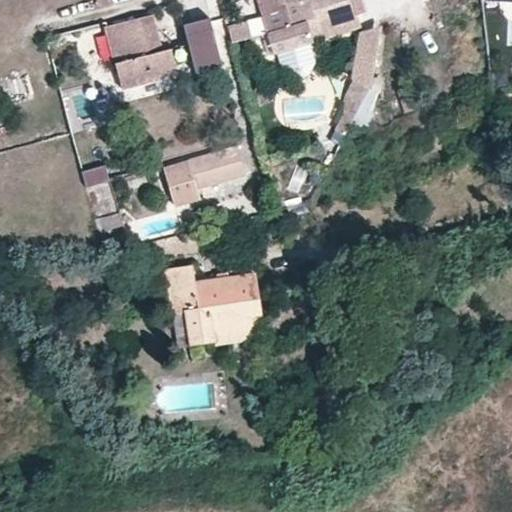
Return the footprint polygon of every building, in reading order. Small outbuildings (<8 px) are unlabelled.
[(358,28),(350,0),(256,0),(269,50),(358,28)] [(157,50),(147,13),(103,27),(121,88),(165,75),(174,65),(169,46),(157,50)] [(209,17),(186,24),(197,66),(218,59),(209,17)] [(384,21),(358,28),(351,77),(355,79),(346,96),(346,111),(336,131),(348,136),(373,87),(384,21)] [(411,109),(403,85),(391,90),(399,113),(411,109)] [(243,173),(237,146),(208,154),(163,167),(175,204),(199,197),(196,186),(221,179),(243,173)] [(215,226),(183,234),(187,252),(217,247),(215,226)] [(182,252),(179,235),(143,243),(142,243),(147,261),(182,252)] [(261,304),(257,274),(195,283),(192,263),(166,267),(172,310),(184,309),(190,341),(215,337),(214,329),(264,322),(261,304)]
